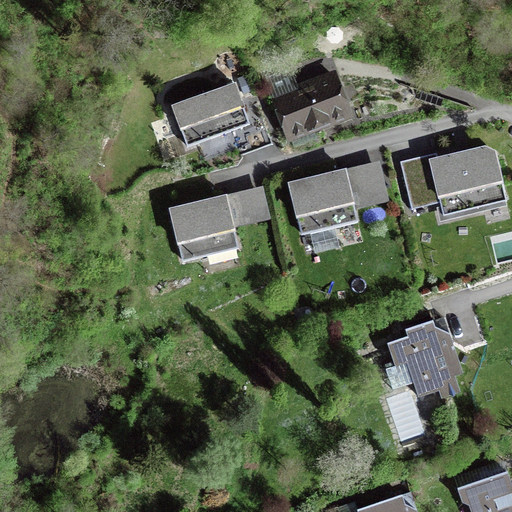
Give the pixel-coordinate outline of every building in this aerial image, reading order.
[(290,65),(262,76),(288,145),(354,120),(336,71),(297,86),(290,65)] [(238,79),(244,95),(254,91),(247,75),(238,79)] [(236,85),(171,108),(180,134),(182,134),(187,149),(251,127),(236,85)] [(437,209),(440,223),(507,208),(506,204),(508,204),(496,153),(486,148),(438,159),(429,162),(438,202),(439,202),(440,205),(441,208),(437,209)] [(429,162),(438,159),(437,154),(400,163),(411,212),(440,205),(439,202),(438,202),(429,162)] [(380,162),(288,184),(296,222),(298,222),(301,237),(359,223),(356,211),(390,203),(380,162)] [(263,189),(169,211),(178,249),(179,249),(183,264),(240,251),(235,229),(271,221),(263,189)] [(496,264),(511,260),(511,238),(492,243),(496,264)] [(436,331),(434,324),(405,334),(407,340),(387,347),(395,369),(386,371),(393,391),(414,386),(419,399),(439,393),(441,401),(461,394),(456,378),(463,376),(450,336),(436,331)] [(511,511),(511,488),(508,475),(457,492),(462,506),(470,509),(470,511),(511,511)] [(403,499),(363,511),(417,511),(406,508),(403,499)]
